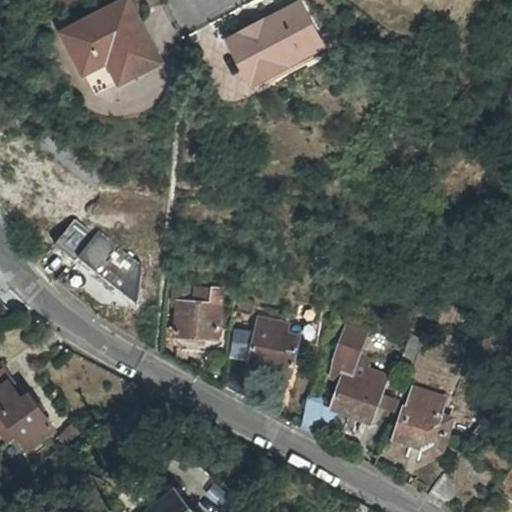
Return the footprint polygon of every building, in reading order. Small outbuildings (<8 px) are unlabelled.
[(127,2),(66,34),(86,73),(113,60),(120,74),(138,64),(143,73),(160,64),(148,41),(144,44),(134,26),(139,24),(127,2)] [(299,4),(230,42),(254,85),(288,66),(284,59),(319,40),(299,4)] [(148,41),(139,24),(134,26),(144,44),(148,41)] [(113,60),(86,73),(98,96),(143,73),(138,64),(120,74),(113,60)] [(79,214),(57,239),(126,299),(148,274),(79,214)] [(219,284),(167,283),(166,341),(218,342),(219,284)] [(287,324),(258,319),(256,330),(232,326),(229,359),(292,370),(299,337),(286,334),(287,324)] [(333,409),(372,422),(388,376),(373,371),(372,371),(369,370),(370,366),(366,360),(361,359),(362,354),(368,337),(348,330),(337,359),(332,381),(342,384),(333,409)] [(407,336),(403,357),(417,359),(420,338),(407,336)] [(0,431),(8,442),(16,436),(27,450),(54,431),(30,398),(20,404),(10,390),(0,374),(0,431)] [(446,401),(415,390),(406,420),(402,419),(396,439),(426,450),(425,453),(436,455),(442,452),(448,434),(443,433),(447,419),(441,416),(446,401)] [(323,407),(307,404),(303,429),(319,437),(323,407)] [(65,446),(75,437),(69,430),(59,438),(65,446)] [(462,486),(442,474),(427,495),(448,506),(462,486)] [(156,511),(192,511),(178,495),(156,511)]
